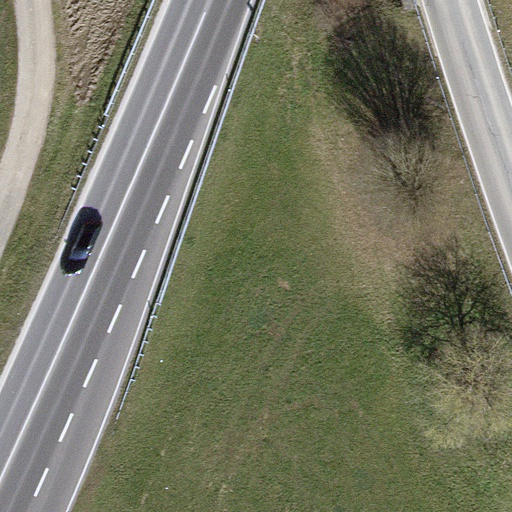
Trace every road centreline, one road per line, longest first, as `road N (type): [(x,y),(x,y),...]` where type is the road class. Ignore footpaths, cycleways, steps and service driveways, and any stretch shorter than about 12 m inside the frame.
road 1 (primary): [(93,323),(220,0)]
road 2 (track): [(28,0),(39,99),(21,184),(0,228)]
road 3 (primary): [(0,508),(93,323)]
road 4 (primary): [(36,511),(93,323)]
road 5 (tertiary): [(511,172),(455,0)]
